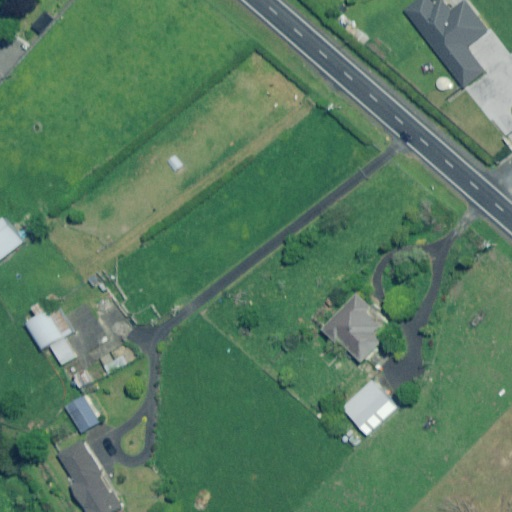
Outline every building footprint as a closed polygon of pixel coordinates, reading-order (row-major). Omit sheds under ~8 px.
[(488,72),(470,47),(492,30),(469,0),(454,12),(446,0),(439,6),(434,0),(420,0),(408,10),(467,88),(488,72)] [(438,87),(439,88),(441,91),(442,91),(443,92),(444,92),(446,92),(447,92),(448,92),(450,91),(451,90),(452,89),(453,88),(453,87),(453,85),(454,84),(453,83),(453,81),(452,80),(452,79),(451,78),(449,77),(448,77),(447,76),(445,76),(444,76),(443,77),(441,77),(440,78),(439,79),(439,80),(438,82),(438,83),(438,84),(438,86),(438,87)] [(0,265),(28,243),(9,219),(0,225),(0,265)] [(370,360),(379,369),(390,358),(381,348),(388,341),(381,333),(388,326),(373,311),(377,308),(362,294),(328,330),(342,344),(344,341),(367,363),(370,360)] [(53,313),(47,304),(39,309),(45,318),(32,325),(48,351),(56,346),(68,364),(80,357),(68,338),(76,332),(61,308),(53,313)] [(126,344),(114,352),(119,360),(109,366),(112,372),(135,357),(126,344)] [(401,408),(375,380),(345,408),(372,436),(401,408)] [(106,423),(89,396),(72,407),(89,434),(106,423)] [(107,473),(88,442),(66,455),(83,483),(79,485),(95,511),(123,511),(127,510),(105,474),(107,473)]
